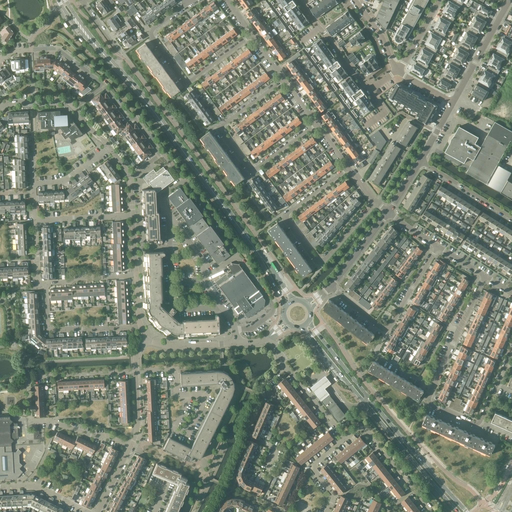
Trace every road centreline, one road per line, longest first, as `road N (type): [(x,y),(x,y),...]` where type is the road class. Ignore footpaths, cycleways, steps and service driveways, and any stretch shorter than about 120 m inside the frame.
road 1 (secondary): [(466,511),(308,320)]
road 2 (secondary): [(302,326),(457,511)]
road 3 (residential): [(349,167),(286,213),(314,258),(322,260),(375,201)]
road 4 (secondary): [(250,243),(119,71)]
road 5 (residential): [(252,34),(184,80),(150,30),(186,2)]
road 6 (residential): [(135,371),(27,377),(29,416)]
road 7 (residential): [(139,326),(54,329),(47,325),(45,283)]
road 8 (residential): [(166,210),(164,194),(184,179),(237,255)]
road 9 (residential): [(220,127),(252,169),(317,123)]
road 10 (residential): [(129,176),(160,155),(103,85)]
road 11 (residential): [(483,274),(434,387)]
